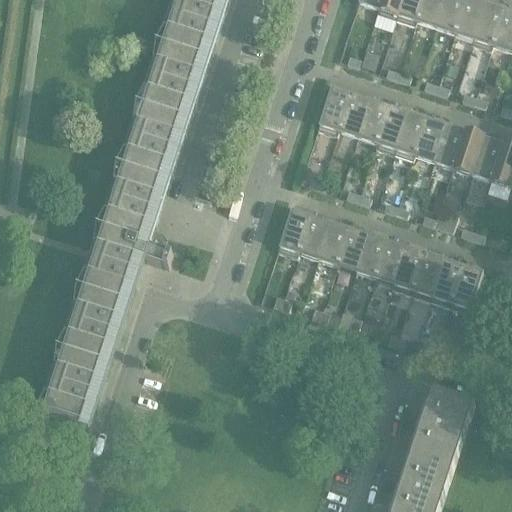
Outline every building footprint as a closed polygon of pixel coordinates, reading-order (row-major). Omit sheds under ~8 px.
[(147,230),(221,0),(179,0),(44,418),(82,430),(136,263),(168,274),(172,261),(160,257),(163,249),(160,248),(157,243),(158,240),(150,237),(152,232),(147,230)] [(377,14),(381,0),(360,0),(358,8),(377,14)] [(396,20),(402,0),(381,0),(377,14),(396,20)] [(415,27),(424,0),(402,0),(396,20),(415,27)] [(434,33),(445,0),(424,0),(415,27),(434,33)] [(454,39),(466,1),(463,0),(445,0),(434,33),(454,39)] [(473,45),(485,7),(466,1),(454,39),(473,45)] [(492,52),(504,13),(485,7),(473,45),(492,52)] [(511,58),(511,54),(511,15),(504,13),(492,52),(511,58)] [(379,58),(383,48),(371,44),(368,54),(379,58)] [(359,73),(361,65),(350,61),(347,69),(359,73)] [(397,85),(400,77),(389,74),(386,82),(397,85)] [(409,89),(412,81),(400,77),(397,85),(409,89)] [(436,98),(439,90),(427,86),(424,94),(436,98)] [(447,101),(450,94),(439,90),(436,98),(447,101)] [(339,136),(351,98),(332,92),(319,130),(339,136)] [(358,143),(370,104),(351,98),(339,136),(358,143)] [(474,110),(476,102),(465,98),(462,106),(474,110)] [(485,114),(488,106),(476,102),(474,110),(485,114)] [(377,149),(389,111),(370,104),(358,143),(377,149)] [(396,155),(409,117),(389,111),(377,149),(396,155)] [(511,122),(511,120),(511,113),(503,111),(500,119),(511,122)] [(415,161),(428,123),(409,117),(396,155),(415,161)] [(434,168),(447,129),(428,123),(415,161),(434,168)] [(453,174),(466,135),(447,129),(434,168),(450,173),(448,178),(452,179),(453,174)] [(473,180),(485,142),(466,135),(453,174),(473,180)] [(490,191),(504,148),(485,142),(473,180),(488,185),(487,190),(490,191)] [(511,193),(511,189),(511,150),(504,148),(490,191),(493,192),(494,187),(511,193)] [(320,195),(323,187),(311,183),(309,191),(320,195)] [(332,198),(334,191),(323,187),(320,195),(332,198)] [(358,207),(361,199),(349,196),(347,203),(358,207)] [(370,211),(372,203),(361,199),(358,207),(370,211)] [(396,219),(398,212),(387,208),(384,216),(396,219)] [(407,223),(410,216),(398,212),(396,219),(407,223)] [(299,258),(311,220),(292,214),(280,252),(299,258)] [(437,224),(434,232),(446,236),(453,238),(459,221),(440,215),(437,224)] [(318,265),(330,226),(311,220),(299,258),(318,265)] [(434,232),(437,224),(425,221),(423,228),(434,232)] [(337,271),(350,233),(330,226),(318,265),(337,271)] [(356,277),(369,239),(350,233),(337,271),(356,277)] [(472,244),(474,237),(463,233),(461,241),(472,244)] [(483,248),(486,240),(474,237),(472,244),(483,248)] [(375,283),(388,245),(369,239),(356,277),(375,283)] [(394,290),(407,251),(388,245),(375,283),(377,284),(376,288),(390,292),(391,289),(394,290)] [(414,296),(426,258),(407,251),(394,290),(393,294),(411,300),(413,296),(414,296)] [(433,302),(445,264),(426,258),(414,296),(432,302),(433,302)] [(452,308),(464,270),(445,264),(433,302),(432,302),(430,306),(451,313),(452,308)] [(471,315),(484,276),(464,270),(452,308),(471,315)] [(281,315),(285,303),(277,301),(273,313),(281,315)] [(289,318),(292,306),(285,303),(281,315),(289,318)] [(319,327),(323,316),(315,313),(311,325),(319,327)] [(327,330),(331,318),(323,316),(319,327),(327,330)] [(357,340),(361,328),(353,326),(349,337),(357,340)] [(365,342),(369,331),(361,328),(357,340),(365,342)] [(395,352),(399,341),(391,338),(387,350),(395,352)] [(403,355),(407,343),(399,341),(395,352),(403,355)] [(433,365),(437,353),(429,350),(426,362),(433,365)] [(441,367),(445,355),(437,353),(433,365),(441,367)] [(440,511),(474,411),(463,408),(464,404),(459,402),(458,406),(433,397),(395,511),(440,511)]
